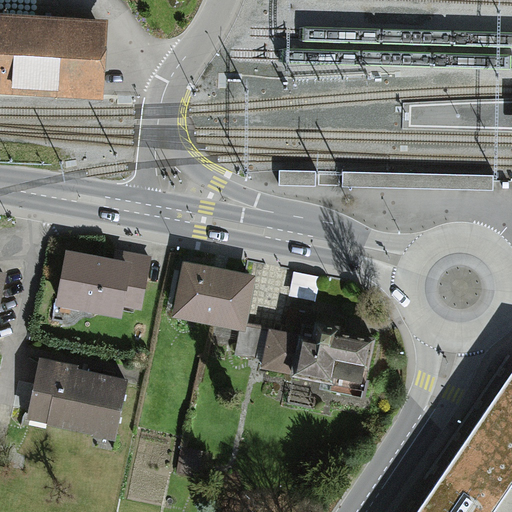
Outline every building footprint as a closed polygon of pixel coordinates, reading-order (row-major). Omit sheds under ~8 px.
[(100,29),(0,22),(0,83),(97,90),(100,29)] [(315,169),(280,168),(279,182),(315,183),(315,169)] [(492,188),(492,174),(343,170),(343,184),(492,188)] [(120,303),(140,306),(149,258),(126,254),(124,265),(69,255),(61,301),(118,312),(120,303)] [(206,271),(206,270),(187,266),(179,307),(196,311),(195,316),(241,325),(250,279),(232,275),(232,276),(206,271)] [(293,373),(332,381),(330,390),(362,397),(362,395),(364,396),(367,381),(365,380),(373,338),(339,331),(341,317),(319,313),(316,327),(303,324),(301,336),(272,330),(265,366),(294,372),(293,373)] [(236,354),(254,358),(260,329),(241,325),(236,354)] [(93,432),(114,437),(125,382),(76,372),(77,368),(41,360),(29,415),(94,428),(93,432)] [(511,511),(511,374),(417,511),(511,511)]
